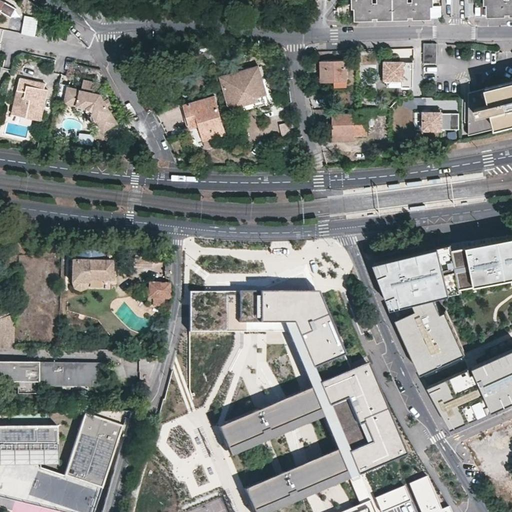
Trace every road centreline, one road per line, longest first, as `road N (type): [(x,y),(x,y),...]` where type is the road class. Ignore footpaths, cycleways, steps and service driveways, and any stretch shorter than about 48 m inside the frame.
road 1 (secondary): [(511,159),(373,181),(231,186),(0,161)]
road 2 (residential): [(344,227),(403,373),(442,445)]
road 3 (residential): [(176,280),(170,331),(116,511)]
road 4 (residential): [(511,32),(306,36)]
road 5 (residential): [(306,36),(107,27)]
road 6 (secondary): [(0,204),(180,226)]
road 7 (secondary): [(344,227),(511,206)]
road 8 (secondary): [(180,226),(344,227)]
road 9 (residential): [(306,36),(295,48),(314,151)]
